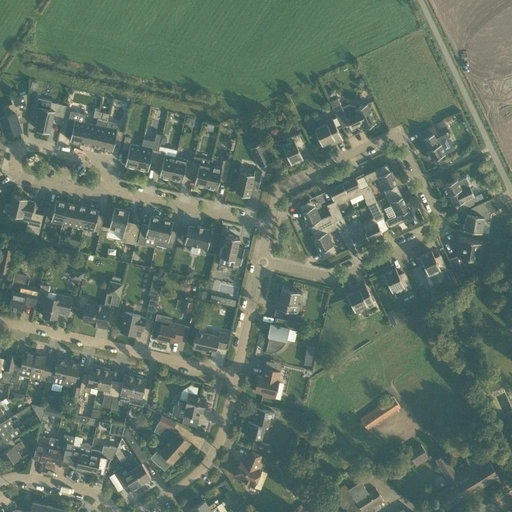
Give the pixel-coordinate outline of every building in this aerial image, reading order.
[(27,108),(27,93),(11,99),(12,104),(2,107),(7,120),(0,122),(0,126),(2,133),(5,132),(6,135),(21,130),(15,112),(27,108)] [(337,117),(341,124),(342,127),(349,123),(351,128),(361,124),(364,128),(376,122),(367,103),(355,109),(354,107),(348,105),(342,107),(337,97),(330,101),(337,117)] [(38,121),(36,129),(39,129),(39,131),(46,133),(46,131),(49,132),(52,119),(62,121),(66,105),(51,102),(49,109),(38,106),(35,120),(38,121)] [(342,140),(336,126),(333,119),(332,117),(325,121),(326,123),(314,129),(317,136),(316,137),(320,146),(334,139),(335,143),(331,144),(331,145),(342,140)] [(80,143),(85,122),(75,120),(74,119),(74,120),(68,119),(67,125),(73,126),(69,141),(80,143)] [(96,125),(85,122),(80,143),(91,146),(96,125)] [(96,125),(91,146),(101,148),(106,127),(96,125)] [(436,133),(433,126),(420,132),(423,138),(428,149),(426,150),(430,160),(445,153),(454,149),(446,132),(435,138),(433,134),(436,133)] [(106,127),(101,148),(112,151),(116,136),(122,138),(123,131),(117,130),(117,129),(106,127)] [(287,156),(284,157),(288,166),(303,158),(298,148),(305,145),(299,132),(286,138),(288,142),(282,145),(287,156)] [(135,167),(136,167),(141,146),(130,143),(131,143),(130,143),(131,137),(125,136),(122,148),(128,149),(125,165),(129,166),(130,168),(133,168),(135,167)] [(270,162),(261,143),(251,148),(260,167),(270,162)] [(150,161),(156,162),(158,150),(153,149),(153,148),(152,148),(141,146),(136,167),(138,168),(138,170),(142,170),(143,169),(147,170),(148,170),(150,161)] [(169,178),(170,178),(175,157),(165,154),(164,154),(165,152),(158,150),(156,162),(162,164),(159,176),(160,176),(163,177),(164,178),(167,179),(169,178)] [(204,186),(205,186),(210,165),(212,160),(194,156),(193,161),(190,173),(196,175),(194,184),(195,184),(198,185),(199,186),(203,187),(204,186)] [(187,160),(187,159),(186,159),(175,157),(170,178),(172,179),(173,180),(176,181),(177,180),(178,180),(181,181),(182,181),(184,172),(190,173),(193,161),(187,160)] [(207,187),(208,188),(211,189),(212,188),(213,188),(216,189),(217,189),(219,180),(225,181),(228,169),(222,168),(222,167),(221,167),(210,165),(205,186),(207,187)] [(377,178),(386,196),(399,191),(392,177),(394,176),(391,170),(390,171),(387,165),(363,175),(367,183),(377,178)] [(238,194),(242,195),(243,194),(249,195),(251,187),(257,188),(258,189),(262,172),(261,172),(255,170),(254,170),(253,174),(240,171),(236,192),(235,192),(237,193),(238,194)] [(457,179),(442,185),(447,195),(449,194),(454,205),(455,205),(458,211),(474,204),(471,197),(474,196),(469,185),(471,184),(466,175),(457,179)] [(355,177),(342,183),(349,199),(362,193),(368,205),(376,201),(369,185),(361,188),(355,177)] [(334,221),(343,217),(337,205),(349,199),(342,183),(328,189),(334,201),(326,205),(331,214),(334,221)] [(386,196),(390,205),(384,209),(388,219),(385,220),(388,227),(411,217),(408,210),(410,209),(407,203),(405,204),(399,191),(386,196)] [(5,204),(3,211),(8,212),(8,213),(22,216),(21,219),(28,220),(26,230),(39,233),(43,215),(34,213),(35,208),(33,208),(35,201),(27,199),(27,198),(12,194),(10,205),(5,204)] [(483,220),(486,221),(490,218),(491,212),(498,209),(493,197),(469,208),(471,211),(470,214),(466,214),(464,229),(481,232),(483,220)] [(62,223),(67,203),(56,200),(52,214),(47,213),(45,219),(51,220),(51,221),(52,221),(62,223)] [(308,226),(311,232),(334,221),(331,214),(321,219),(312,200),(299,206),(306,219),(304,220),(307,227),(308,226)] [(361,223),(368,239),(382,233),(376,221),(384,218),(376,201),(368,205),(373,217),(361,223)] [(77,205),(67,203),(62,223),(72,226),(77,205)] [(83,228),(88,208),(77,205),(72,226),(83,228)] [(129,211),(127,211),(114,207),(109,228),(124,231),(121,241),(135,244),(139,224),(127,221),(129,211)] [(98,210),(88,208),(83,228),(93,231),(94,231),(94,230),(100,232),(101,225),(95,224),(99,210),(98,210)] [(155,247),(156,240),(161,218),(160,218),(159,216),(156,215),(154,216),(154,217),(150,216),(150,215),(148,225),(142,223),(137,243),(155,247)] [(163,219),(161,218),(156,240),(168,243),(168,242),(174,243),(177,231),(171,230),(173,221),(172,221),(168,220),(168,218),(164,217),(163,218),(163,219)] [(334,221),(337,228),(342,238),(349,234),(355,246),(368,239),(361,223),(348,229),(343,217),(334,221)] [(317,244),(323,258),(336,252),(327,233),(337,228),(334,221),(311,232),(314,238),(312,239),(315,245),(317,244)] [(191,245),(190,251),(191,253),(197,254),(199,253),(200,247),(207,248),(207,249),(210,238),(211,239),(213,236),(212,233),(211,233),(211,230),(202,228),(202,227),(203,227),(197,225),(197,226),(197,227),(189,225),(184,243),(185,243),(191,245)] [(240,265),(244,248),(243,248),(237,247),(239,239),(239,238),(233,237),(233,236),(232,235),(229,234),(228,235),(228,236),(225,235),(225,236),(221,256),(219,264),(232,267),(233,263),(240,265)] [(69,241),(68,245),(67,249),(77,252),(80,241),(69,238),(69,241)] [(456,255),(448,258),(460,284),(462,282),(464,276),(469,273),(471,266),(469,264),(470,259),(478,260),(478,259),(479,260),(481,253),(479,252),(481,242),(462,239),(461,244),(459,244),(460,244),(459,243),(457,251),(458,251),(460,251),(459,256),(457,257),(456,255)] [(0,271),(7,273),(11,257),(13,249),(14,244),(8,243),(7,248),(4,247),(0,264),(0,271)] [(436,260),(431,250),(416,258),(420,266),(423,272),(426,271),(428,275),(434,272),(436,276),(441,274),(449,290),(458,285),(451,268),(448,270),(442,257),(436,260)] [(412,287),(406,275),(400,277),(395,267),(380,275),(384,283),(387,281),(392,292),(398,290),(400,293),(412,287)] [(70,278),(81,280),(82,273),(72,271),(70,278)] [(8,308),(22,311),(24,301),(36,303),(36,302),(39,288),(28,286),(30,275),(14,272),(10,290),(12,290),(8,308)] [(109,280),(106,293),(112,294),(110,303),(118,305),(123,283),(119,282),(111,281),(109,280)] [(375,305),(364,282),(353,287),(353,288),(357,286),(359,289),(345,296),(350,305),(351,304),(355,311),(366,305),(368,308),(375,305)] [(43,303),(43,306),(44,307),(43,316),(56,319),(58,310),(60,311),(60,312),(68,314),(72,297),(56,293),(55,297),(47,296),(49,286),(40,284),(39,288),(36,302),(43,303)] [(276,295),(273,307),(275,308),(274,314),(295,319),(296,312),(298,313),(299,305),(297,304),(300,292),(292,290),(292,288),(283,286),(279,301),(276,300),(277,295),(276,295)] [(200,289),(197,296),(205,299),(208,292),(200,289)] [(155,312),(159,296),(151,294),(147,310),(155,312)] [(210,301),(236,304),(236,297),(211,295),(210,301)] [(190,312),(193,302),(191,302),(192,299),(186,298),(185,300),(183,300),(181,311),(190,312)] [(105,328),(109,307),(95,303),(95,305),(86,303),(82,321),(93,323),(93,325),(105,328)] [(140,330),(143,330),(146,318),(140,316),(140,315),(124,311),(120,331),(135,334),(137,327),(140,328),(140,330)] [(392,325),(397,322),(392,311),(386,314),(392,325)] [(298,330),(300,323),(276,317),(275,325),(270,324),(268,332),(270,332),(265,352),(266,352),(270,353),(271,352),(274,352),(276,351),(278,350),(281,348),(282,346),(284,344),(285,342),(286,340),(289,328),(298,330)] [(169,321),(168,325),(161,324),(157,339),(166,341),(166,339),(173,341),(174,336),(181,337),(184,324),(169,321)] [(201,351),(205,352),(215,354),(216,347),(224,348),(227,334),(219,332),(218,336),(197,331),(193,347),(202,349),(201,351)] [(16,356),(11,379),(17,380),(18,375),(29,377),(35,354),(24,351),(22,357),(16,356)] [(10,382),(11,379),(16,356),(7,354),(2,380),(10,382)] [(46,356),(35,354),(29,377),(46,381),(50,362),(44,361),(46,356)] [(312,365),(313,357),(305,356),(304,363),(312,365)] [(46,381),(63,384),(68,361),(57,359),(56,363),(50,362),(46,381)] [(79,364),(68,361),(63,384),(72,387),(69,401),(76,402),(78,394),(80,387),(74,386),(75,380),(79,364)] [(83,373),(80,387),(78,394),(84,396),(85,392),(96,394),(97,388),(102,367),(95,365),(95,367),(91,366),(89,374),(83,373)] [(102,367),(97,388),(104,389),(103,394),(104,394),(102,406),(110,407),(113,396),(116,381),(111,379),(113,371),(109,370),(109,369),(102,367)] [(258,375),(257,379),(254,391),(263,393),(262,395),(275,398),(279,380),(278,380),(280,372),(264,368),(262,376),(258,375)] [(129,402),(131,395),(135,375),(128,373),(128,375),(124,374),(122,382),(116,381),(113,396),(119,397),(118,399),(129,402)] [(135,375),(131,395),(137,397),(136,401),(146,403),(150,388),(144,387),(146,379),(142,378),(142,376),(135,375)] [(25,394),(12,392),(10,398),(23,401),(25,394)] [(188,392),(186,400),(179,399),(177,405),(174,404),(171,414),(187,418),(187,415),(198,417),(200,411),(203,412),(206,398),(196,396),(197,394),(188,392)] [(393,396),(360,418),(367,429),(400,407),(393,396)] [(38,404),(36,411),(60,417),(62,409),(38,404)] [(244,434),(255,437),(254,439),(251,449),(269,456),(272,449),(270,443),(266,444),(263,443),(261,441),(260,440),(261,438),(263,430),(267,431),(269,419),(272,419),(274,412),(256,408),(255,415),(254,415),(256,416),(255,422),(248,421),(244,434)] [(172,429),(175,421),(161,414),(157,422),(172,429)] [(90,417),(80,415),(78,422),(85,423),(89,420),(90,417)] [(17,427),(14,429),(10,424),(12,423),(9,418),(0,423),(0,445),(1,446),(12,439),(21,433),(17,427)] [(455,433),(448,421),(433,430),(440,441),(455,433)] [(116,432),(124,434),(128,426),(117,423),(116,432)] [(164,469),(170,462),(172,463),(191,442),(178,431),(159,452),(158,450),(151,457),(158,463),(157,464),(161,467),(161,466),(164,469)] [(49,468),(54,447),(56,438),(49,436),(49,438),(38,435),(33,458),(40,460),(40,461),(45,463),(45,467),(49,468)] [(141,463),(140,464),(138,465),(132,455),(126,459),(141,483),(151,477),(142,463),(149,459),(134,435),(127,440),(141,463)] [(1,446),(4,451),(0,453),(0,455),(6,465),(21,456),(17,450),(24,446),(19,437),(14,440),(16,443),(15,444),(12,439),(1,446)] [(54,447),(49,468),(54,469),(55,465),(61,466),(61,465),(68,467),(69,464),(73,445),(73,443),(62,441),(60,448),(54,447)] [(69,464),(76,466),(75,468),(81,469),(80,471),(86,472),(91,449),(92,446),(90,445),(89,443),(85,442),(83,444),(81,443),(81,446),(73,445),(69,464)] [(105,466),(107,457),(112,458),(117,447),(102,443),(100,451),(91,449),(86,472),(91,473),(91,472),(96,473),(97,472),(104,473),(108,466),(105,466)] [(415,466),(429,457),(420,443),(407,451),(415,466)] [(240,461),(238,466),(234,476),(243,480),(242,482),(254,487),(261,470),(258,469),(264,456),(248,450),(243,462),(240,461)] [(437,493),(447,508),(498,476),(486,455),(457,473),(444,454),(435,459),(451,485),(437,493)] [(123,474),(129,484),(132,489),(141,483),(126,459),(128,462),(125,465),(129,471),(123,474)] [(376,511),(375,510),(380,507),(378,504),(383,501),(375,487),(367,492),(361,481),(347,489),(344,484),(331,492),(336,502),(340,500),(347,511),(376,511)] [(214,502),(208,506),(204,500),(190,509),(191,511),(205,511),(227,499),(226,498),(219,503),(217,499),(214,502)] [(227,499),(205,511),(220,511),(218,509),(229,502),(227,499)] [(313,511),(317,507),(308,500),(303,507),(300,505),(296,510),(298,511),(313,511)] [(41,511),(43,504),(32,502),(30,511),(26,511),(25,511),(41,511)]
